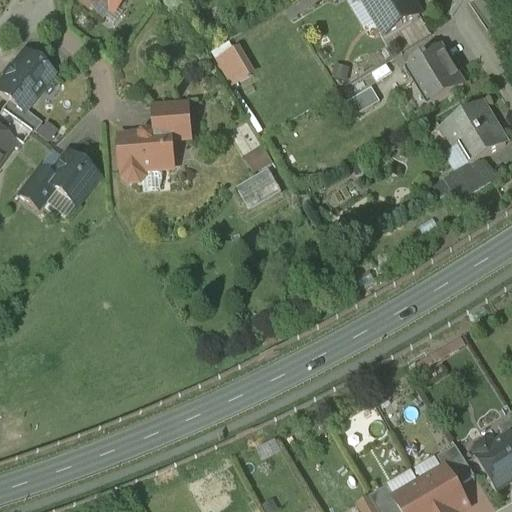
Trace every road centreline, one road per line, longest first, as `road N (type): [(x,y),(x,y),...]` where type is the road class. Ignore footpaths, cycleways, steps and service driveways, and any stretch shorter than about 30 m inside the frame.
road 1 (tertiary): [(511,242),(382,321),(206,411),(0,491)]
road 2 (residential): [(13,15),(98,73),(101,110)]
